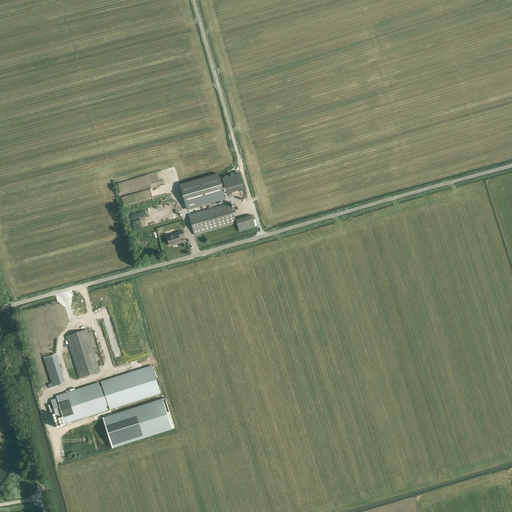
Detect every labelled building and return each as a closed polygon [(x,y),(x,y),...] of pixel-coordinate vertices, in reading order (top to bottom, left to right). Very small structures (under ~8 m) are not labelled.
[(171,179),(177,178),(175,169),(169,170),(171,179)] [(244,189),(239,173),(222,178),(226,194),(244,189)] [(218,174),(180,185),(187,210),(225,199),(218,174)] [(236,223),(231,203),(189,215),(195,235),(236,223)] [(133,212),(135,220),(159,213),(157,206),(133,212)] [(255,227),(251,215),(236,220),(239,231),(255,227)] [(184,236),(183,231),(175,233),(176,234),(167,237),(169,245),(176,243),(176,244),(181,243),(179,237),(184,236)] [(86,330),(66,336),(79,378),(100,372),(86,330)] [(55,354),(44,358),(53,387),(65,383),(55,354)] [(161,394),(151,365),(101,382),(102,386),(99,387),(98,383),(56,396),(57,398),(51,400),(57,418),(63,416),(65,424),(107,411),(106,407),(108,407),(109,410),(161,394)] [(165,398),(103,418),(112,448),(170,430),(165,416),(167,415),(167,413),(170,412),(165,398)]
